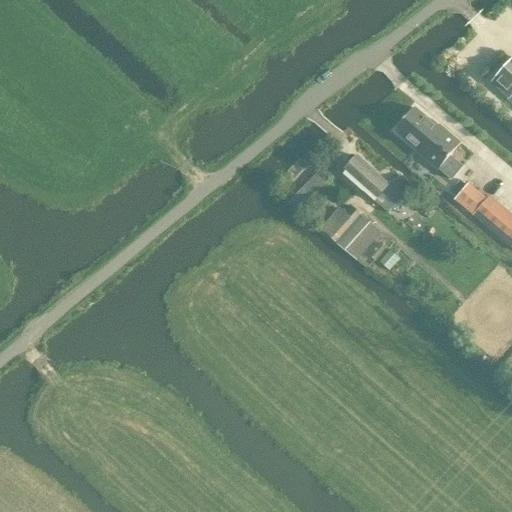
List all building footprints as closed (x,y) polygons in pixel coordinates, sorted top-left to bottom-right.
[(511,61),(494,81),(511,96),(510,98),(511,99),(511,61)] [(416,107),(396,131),(419,152),(418,153),(437,170),(438,171),(439,169),(451,179),(461,168),(449,158),(460,145),(416,107)] [(357,156),(342,173),(365,194),(374,201),(388,213),(402,198),(411,191),(408,186),(402,176),(401,177),(391,182),(389,185),(380,177),(357,156)] [(327,183),(317,174),(289,203),(299,212),(327,183)] [(456,200),(455,201),(473,216),(484,203),(487,199),(474,189),(468,184),(456,200)] [(344,212),(324,234),(345,252),(371,222),(366,218),(353,207),(347,215),(344,212)] [(511,225),(500,239),(511,249),(511,225)]
